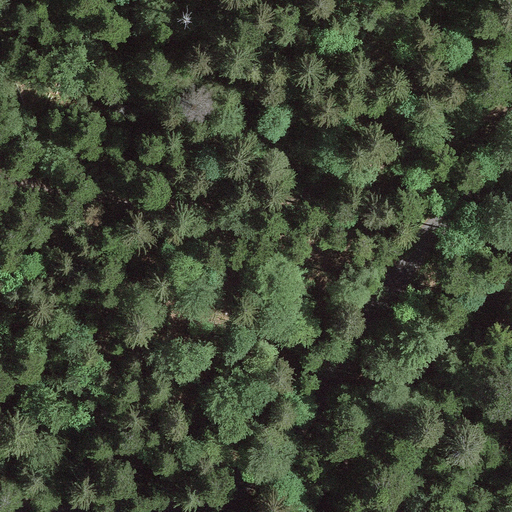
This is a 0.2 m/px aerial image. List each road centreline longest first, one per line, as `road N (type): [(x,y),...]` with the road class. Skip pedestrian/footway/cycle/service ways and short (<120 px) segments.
road 1 (unclassified): [(81,511),(172,510),(233,493),(443,218),(511,161)]
road 2 (track): [(0,171),(86,195),(279,201),(511,110)]
road 3 (track): [(300,511),(371,436),(430,346),(468,309),(511,288)]
